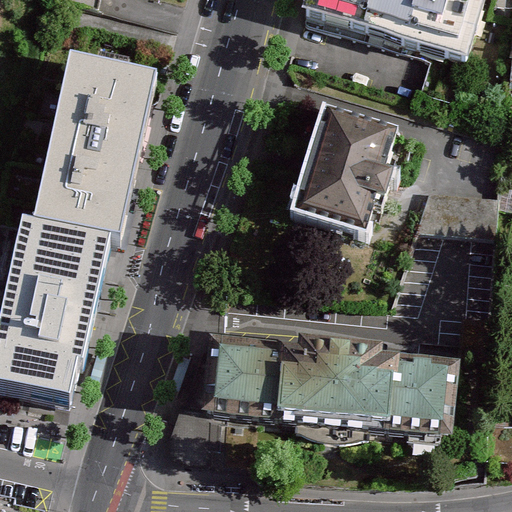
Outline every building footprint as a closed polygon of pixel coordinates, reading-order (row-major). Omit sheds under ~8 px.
[(313,0),(307,24),(386,47),(399,0),(313,0)] [(399,0),(386,47),(469,70),(489,0),(399,0)] [(40,232),(102,244),(113,246),(147,87),(75,73),(40,232)] [(387,170),(399,134),(328,112),(294,218),(366,240),(379,197),(387,200),(395,172),(387,170)] [(501,239),(501,200),(432,195),(418,234),(501,239)] [(73,376),(73,374),(102,244),(40,232),(26,229),(0,347),(0,359),(4,361),(0,378),(0,399),(65,414),(73,376)] [(496,322),(465,319),(461,361),(492,364),(496,322)] [(296,346),(215,337),(208,415),(297,424),(295,439),(301,441),(307,446),(314,449),(331,453),(347,452),(358,450),(363,447),(368,447),(370,431),(444,439),(452,364),(414,360),(413,367),(400,365),(401,356),(383,354),(384,343),(297,335),(296,346)]
